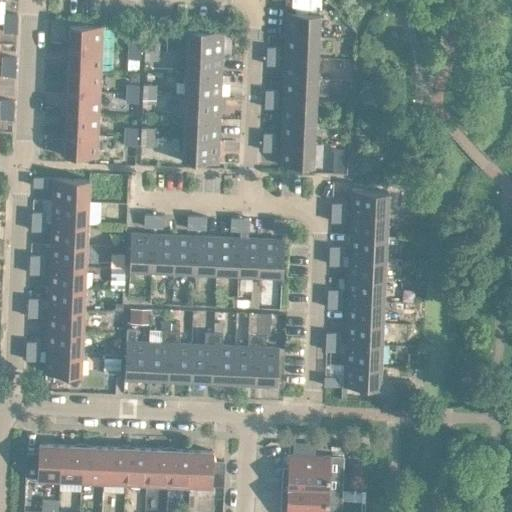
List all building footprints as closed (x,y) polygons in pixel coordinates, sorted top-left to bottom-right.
[(284,0),(284,12),(314,13),(314,0),(284,0)] [(286,13),(285,34),(318,36),(319,13),(314,13),(284,12),(284,13),(286,13)] [(4,13),(4,22),(16,23),(17,14),(4,13)] [(16,23),(4,22),(3,31),(16,32),(16,23)] [(69,24),(68,46),(101,48),(102,25),(69,24)] [(187,30),(186,52),(222,53),(223,32),(187,30)] [(285,34),(284,56),(317,57),(318,36),(285,34)] [(145,39),(144,51),(156,51),(157,39),(145,39)] [(128,40),(128,49),(139,49),(140,41),(128,40)] [(68,46),(67,68),(100,69),(101,48),(68,46)] [(267,46),(266,55),(277,56),(278,47),(267,46)] [(139,49),(128,49),(128,58),(139,58),(139,49)] [(144,51),(144,59),(156,59),(156,51),(144,51)] [(186,52),(185,73),(221,75),(222,53),(186,52)] [(277,56),(266,55),(266,64),(277,64),(277,56)] [(2,56),(2,65),(15,66),(15,57),(2,56)] [(284,56),(283,77),(316,79),(317,57),(284,56)] [(128,58),(127,67),(139,68),(139,58),(128,58)] [(15,66),(2,65),(2,75),(14,75),(15,66)] [(67,68),(66,90),(99,91),(100,69),(67,68)] [(185,73),(184,95),(220,96),(221,75),(185,73)] [(283,77),(283,99),(316,100),(316,79),(283,77)] [(143,83),(142,93),(154,93),(155,83),(143,83)] [(127,84),(126,92),(138,93),(138,84),(127,84)] [(265,89),(264,98),(276,99),(276,90),(265,89)] [(66,90),(65,111),(98,113),(99,91),(66,90)] [(138,93),(126,92),(126,101),(137,102),(138,93)] [(142,93),(142,103),(154,103),(154,93),(142,93)] [(184,95),(183,116),(219,118),(220,96),(184,95)] [(276,99),(264,98),(264,107),(275,107),(276,99)] [(0,99),(0,109),(13,109),(13,100),(0,99)] [(283,99),(282,120),(315,122),(316,100),(283,99)] [(13,109),(0,109),(0,117),(12,118),(13,109)] [(65,111),(64,133),(97,134),(98,113),(65,111)] [(183,116),(182,138),(218,139),(219,118),(183,116)] [(282,120),(281,142),(314,143),(315,122),(282,120)] [(141,126),(140,136),(152,137),(153,126),(141,126)] [(125,127),(125,135),(136,136),(136,127),(125,127)] [(263,132),(263,141),(274,142),(274,133),(263,132)] [(97,134),(64,133),(63,155),(96,157),(97,134)] [(136,136),(125,135),(124,144),(135,145),(136,136)] [(140,136),(140,146),(152,146),(152,137),(140,136)] [(218,139),(182,138),(181,160),(217,162),(218,139)] [(274,142),(263,141),(262,150),(273,151),(274,142)] [(314,143),(281,142),(280,165),(313,166),(314,143)] [(33,185),(46,186),(46,177),(33,176),(33,185)] [(53,177),(52,200),(88,201),(89,179),(53,177)] [(351,190),(350,212),(387,214),(388,191),(351,190)] [(52,200),(51,221),(87,223),(88,201),(52,200)] [(331,202),(331,211),(344,212),(344,203),(331,202)] [(32,211),(31,220),(44,221),(45,212),(32,211)] [(344,212),(331,211),(331,221),(343,221),(344,212)] [(350,212),(350,234),(386,235),(387,214),(350,212)] [(143,226),(153,226),(153,214),(144,213),(143,226)] [(153,214),(153,226),(162,227),(162,214),(153,214)] [(187,228),(196,228),(196,215),(187,215),(187,228)] [(196,215),(196,228),(205,229),(206,216),(196,215)] [(230,230),(239,230),(240,217),(230,217),(230,230)] [(240,217),(239,230),(248,230),(249,218),(240,217)] [(273,232),(282,232),(283,219),(273,219),(273,232)] [(44,221),(31,220),(31,229),(44,230),(44,221)] [(51,221),(50,243),(86,244),(87,223),(51,221)] [(128,268),(151,269),(152,233),(130,232),(128,268)] [(151,269),(172,270),(174,234),(152,233),(151,269)] [(172,270),(194,271),(195,235),(174,234),(172,270)] [(350,234),(349,255),(385,257),(386,235),(350,234)] [(194,271),(215,272),(217,236),(195,235),(194,271)] [(215,272),(237,273),(239,237),(217,236),(215,272)] [(237,273),(259,274),(260,238),(239,237),(237,273)] [(260,238),(259,274),(281,275),(283,239),(260,238)] [(50,243),(49,264),(85,266),(86,244),(50,243)] [(329,245),(329,255),(342,255),(342,246),(329,245)] [(30,254),(29,263),(42,264),(43,255),(30,254)] [(342,255),(329,255),(329,264),(341,264),(342,255)] [(349,255),(348,277),(384,279),(385,257),(349,255)] [(42,264),(29,263),(29,273),(42,273),(42,264)] [(49,264),(48,286),(84,287),(85,266),(49,264)] [(110,267),(109,289),(123,289),(123,267),(110,267)] [(348,277),(347,299),(383,300),(384,279),(348,277)] [(48,286),(47,307),(84,309),(84,287),(48,286)] [(327,298),(340,298),(340,289),(328,289),(327,298)] [(28,297),(28,307),(40,307),(41,298),(28,297)] [(340,298),(327,298),(327,307),(340,308),(340,298)] [(347,299),(346,320),(382,322),(383,300),(347,299)] [(40,307),(28,307),(27,316),(40,316),(40,307)] [(47,307),(46,329),(83,331),(84,309),(47,307)] [(130,308),(129,323),(148,323),(148,309),(130,308)] [(248,333),(256,334),(257,334),(258,313),(248,312),(248,333)] [(258,313),(257,334),(265,334),(270,334),(270,313),(258,313)] [(161,320),(160,329),(161,329),(170,330),(170,320),(161,320)] [(346,320),(345,342),(381,343),(382,322),(346,320)] [(214,322),(213,332),(222,332),(223,322),(214,322)] [(124,376),(146,377),(148,341),(135,341),(136,328),(126,328),(124,376)] [(46,329),(45,351),(82,352),(83,331),(46,329)] [(146,377),(168,378),(170,330),(161,329),(160,342),(148,341),(146,377)] [(168,378),(189,379),(191,343),(178,343),(179,330),(170,330),(168,378)] [(189,379),(211,380),(213,332),(204,331),(204,344),(191,343),(189,379)] [(211,380),(233,381),(234,345),(222,345),(222,332),(213,332),(211,380)] [(326,332),(325,341),(338,341),(339,332),(326,332)] [(233,381),(254,382),(256,334),(248,333),(247,346),(234,345),(233,381)] [(256,334),(254,382),(277,383),(278,347),(265,346),(265,334),(257,334),(256,334)] [(26,341),(26,350),(39,350),(39,341),(26,341)] [(338,341),(325,341),(325,350),(338,351),(338,341)] [(345,342),(344,363),(380,365),(381,343),(345,342)] [(39,350),(26,350),(25,359),(38,360),(39,350)] [(82,352),(45,351),(44,373),(81,375),(82,352)] [(103,354),(103,373),(119,373),(120,354),(103,354)] [(380,365),(344,363),(343,386),(346,386),(379,387),(380,365)] [(324,376),(323,385),(336,385),(337,376),(324,376)] [(395,381),(395,392),(410,392),(411,381),(395,381)] [(25,477),(59,479),(60,444),(38,443),(38,453),(26,452),(25,477)] [(59,479),(81,480),(82,445),(60,444),(59,479)] [(81,480),(102,481),(104,446),(82,445),(81,480)] [(102,481),(124,482),(125,447),(104,446),(102,481)] [(124,482),(145,483),(147,448),(125,447),(124,482)] [(145,483),(167,483),(168,449),(147,448),(145,483)] [(167,483),(189,484),(190,450),(168,449),(167,483)] [(190,450),(189,484),(223,486),(224,461),(212,460),(212,451),(190,450)] [(281,474),(281,487),(328,489),(329,455),(288,454),(287,474),(281,474)] [(326,511),(328,489),(281,487),(280,500),(286,500),(285,511),(326,511)] [(41,499),(40,511),(58,511),(58,499),(41,499)]
